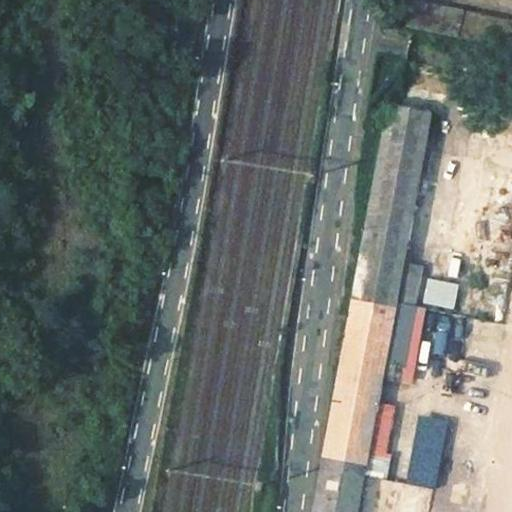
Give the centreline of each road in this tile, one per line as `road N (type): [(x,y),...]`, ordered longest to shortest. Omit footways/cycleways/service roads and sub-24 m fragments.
road 1 (residential): [(221,0),(189,210),(127,511)]
road 2 (tertiary): [(360,0),(292,511)]
